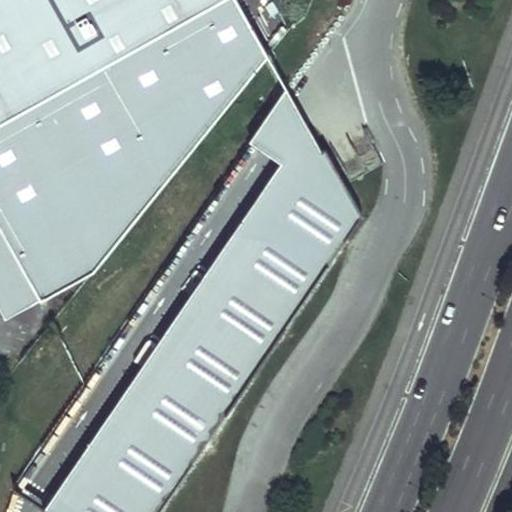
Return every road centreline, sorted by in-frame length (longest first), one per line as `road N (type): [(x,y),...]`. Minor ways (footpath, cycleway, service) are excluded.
road 1 (primary): [(511,178),(384,511)]
road 2 (primary): [(454,511),(511,360)]
